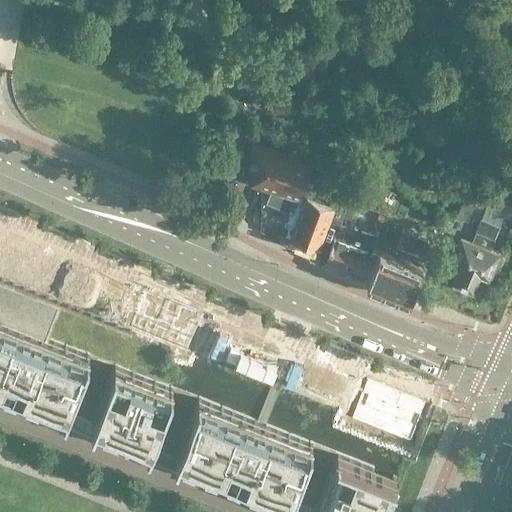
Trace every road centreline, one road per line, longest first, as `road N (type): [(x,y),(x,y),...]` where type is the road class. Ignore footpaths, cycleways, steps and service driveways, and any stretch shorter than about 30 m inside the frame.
road 1 (secondary): [(0,170),(244,275),(511,369)]
road 2 (secondary): [(511,384),(460,511)]
